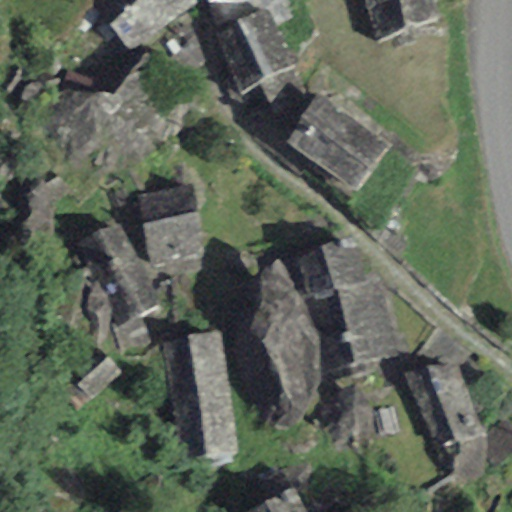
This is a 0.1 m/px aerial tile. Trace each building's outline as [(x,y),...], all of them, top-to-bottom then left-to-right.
[(186,11),(177,0),(91,0),(129,53),(186,11)] [(436,0),(364,0),(379,46),(444,25),(436,0)] [(268,11),(212,36),(240,98),(296,73),(268,11)] [(387,157),(318,106),(287,148),(356,199),(387,157)] [(193,200),(136,208),(146,273),(203,265),(193,200)] [(120,228),(75,248),(113,330),(158,310),(120,228)] [(349,256),(295,269),(322,377),(395,360),(376,281),(357,285),(349,256)] [(222,340),(160,348),(177,471),(239,463),(222,340)] [(456,366),(410,381),(436,457),(482,441),(456,366)] [(303,511),(297,496),(262,511),(303,511)]
